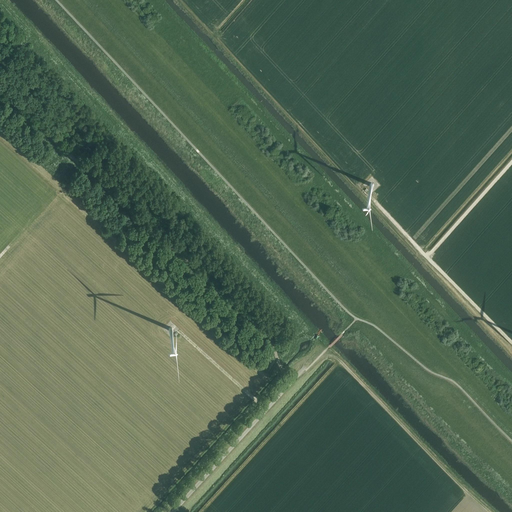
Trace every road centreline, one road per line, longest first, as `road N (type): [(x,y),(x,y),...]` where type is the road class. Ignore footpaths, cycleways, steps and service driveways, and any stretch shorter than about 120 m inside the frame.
road 1 (track): [(287,386),(269,331),(0,92)]
road 2 (residential): [(172,511),(302,369)]
